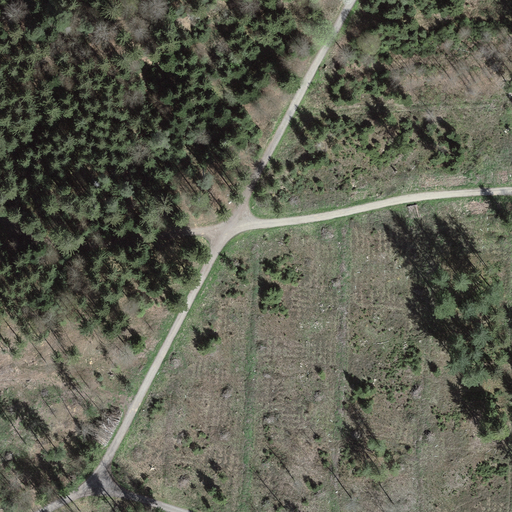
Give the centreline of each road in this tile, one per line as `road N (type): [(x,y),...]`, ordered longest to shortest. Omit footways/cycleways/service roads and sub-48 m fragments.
road 1 (track): [(42,511),(92,479),(235,219)]
road 2 (track): [(235,219),(511,191)]
road 3 (track): [(354,0),(235,219)]
road 4 (track): [(0,222),(63,245),(235,219)]
